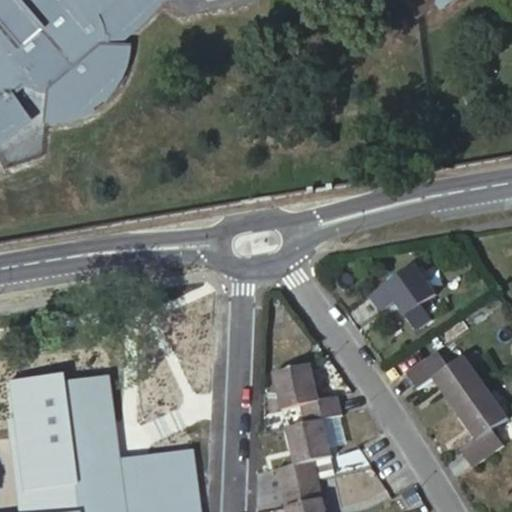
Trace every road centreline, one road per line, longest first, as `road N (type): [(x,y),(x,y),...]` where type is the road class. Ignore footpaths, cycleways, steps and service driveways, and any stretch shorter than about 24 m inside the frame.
road 1 (residential): [(453,511),(287,261)]
road 2 (residential): [(244,269),(234,511)]
road 3 (residential): [(223,244),(99,251),(0,268)]
road 4 (unclassified): [(511,181),(296,229)]
